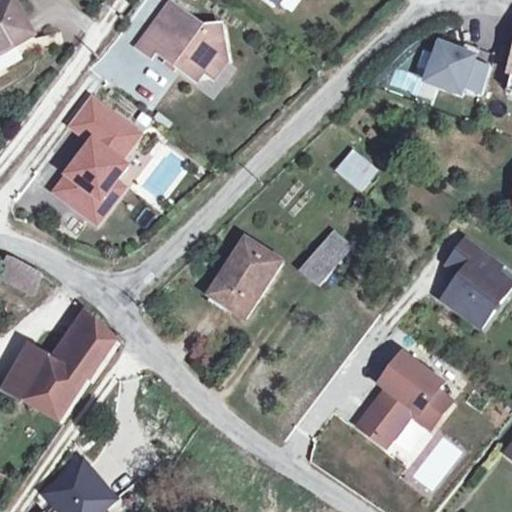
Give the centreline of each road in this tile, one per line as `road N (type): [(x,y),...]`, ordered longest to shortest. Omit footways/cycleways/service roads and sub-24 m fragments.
road 1 (unclassified): [(113,308),(391,37),(437,10),(484,0)]
road 2 (residential): [(113,308),(221,411),(358,511)]
road 3 (residential): [(0,159),(52,100),(116,5)]
road 4 (residential): [(0,238),(53,259),(113,308)]
